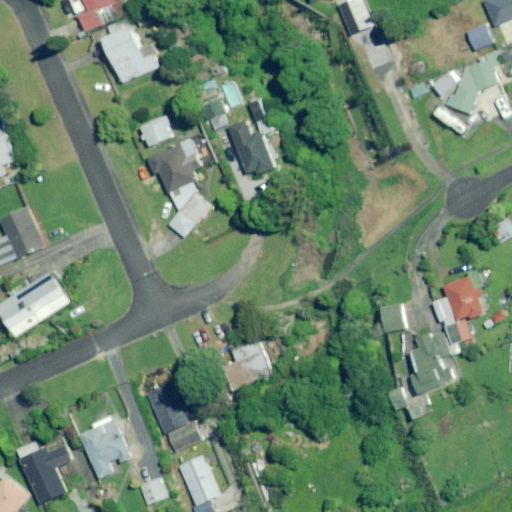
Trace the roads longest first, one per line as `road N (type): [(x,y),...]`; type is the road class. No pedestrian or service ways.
road 1 (residential): [(22,0),(157,316)]
road 2 (residential): [(157,316),(0,385)]
road 3 (residential): [(260,244),(212,291),(157,316)]
